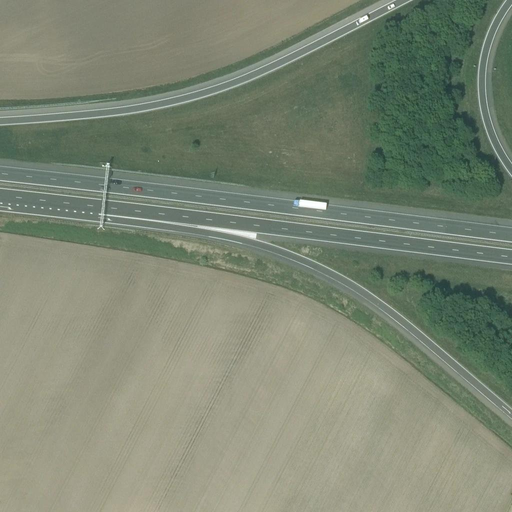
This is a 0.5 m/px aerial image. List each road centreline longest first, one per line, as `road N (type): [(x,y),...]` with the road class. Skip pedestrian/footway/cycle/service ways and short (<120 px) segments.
road 1 (motorway): [(511,236),(0,175)]
road 2 (motorway): [(99,207),(249,244),(329,275),(401,322),(511,416)]
road 3 (motorway): [(411,0),(213,93),(123,113),(0,122)]
road 4 (motorway): [(99,207),(511,259)]
road 5 (motorway): [(511,169),(485,110),(483,83),(495,32),(511,5)]
